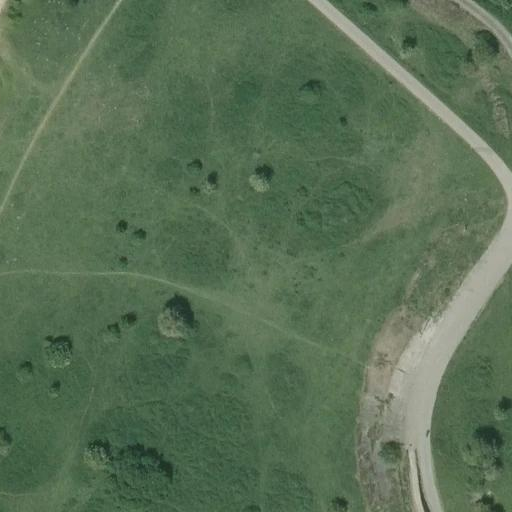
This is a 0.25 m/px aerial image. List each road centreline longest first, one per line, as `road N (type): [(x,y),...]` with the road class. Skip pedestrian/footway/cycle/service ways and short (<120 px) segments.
road 1 (unclassified): [(435,511),(425,393),(511,235)]
road 2 (unclassified): [(511,186),(313,0)]
